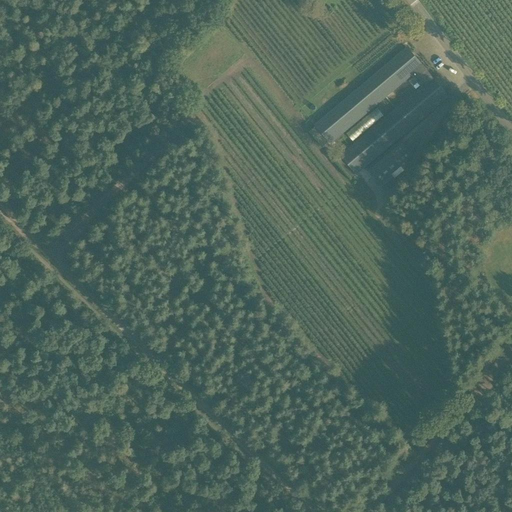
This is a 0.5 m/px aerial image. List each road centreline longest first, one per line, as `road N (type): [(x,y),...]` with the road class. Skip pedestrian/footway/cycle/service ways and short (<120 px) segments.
road 1 (track): [(315,511),(47,249)]
road 2 (unclassified): [(511,126),(415,0)]
